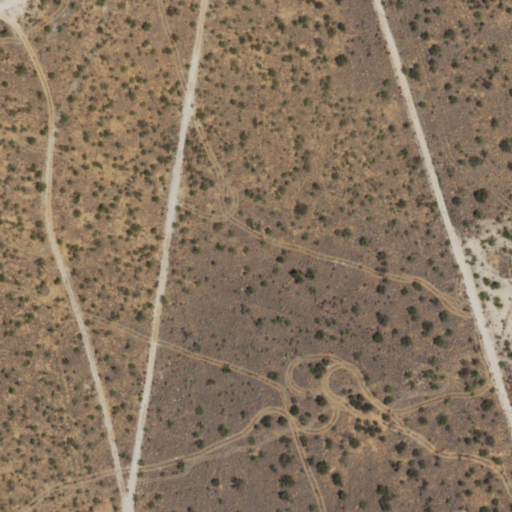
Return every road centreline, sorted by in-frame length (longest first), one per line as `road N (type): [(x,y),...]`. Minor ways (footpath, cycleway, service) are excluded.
road 1 (track): [(472,511),(351,153),(311,0)]
road 2 (track): [(179,0),(93,511)]
